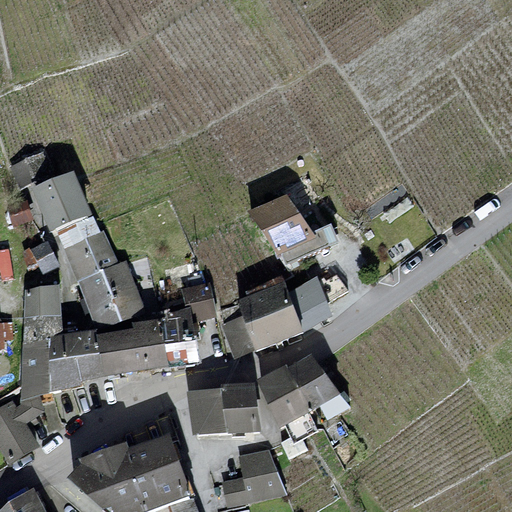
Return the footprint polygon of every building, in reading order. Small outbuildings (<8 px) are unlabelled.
[(42,154),(5,170),(17,197),(23,194),(54,181),(42,154)] [(54,181),(23,194),(42,237),(87,219),(68,175),(54,181)] [(280,199),(244,214),(265,262),(274,258),(280,271),(334,248),(324,225),(304,234),(280,199)] [(113,266),(98,231),(56,250),(93,334),(142,313),(120,264),(113,266)] [(47,241),(30,249),(43,275),(60,267),(47,241)] [(325,318),(313,278),(284,296),(279,285),(232,303),(239,322),(219,327),(229,364),(325,318)] [(212,319),(202,287),(177,292),(180,310),(157,316),(148,324),(126,327),(128,333),(93,334),(59,340),(57,288),(20,292),(16,406),(31,403),(37,401),(191,367),(184,325),(212,319)] [(13,322),(0,323),(0,349),(5,349),(4,341),(15,340),(13,322)] [(312,354),(289,367),(312,411),(340,394),(312,354)] [(289,367),(287,363),(256,379),(281,427),(312,411),(289,367)] [(261,432),(257,381),(221,384),(222,388),(227,432),(228,435),(261,432)] [(227,432),(222,388),(187,392),(192,436),(227,432)] [(38,416),(31,403),(12,411),(8,404),(0,408),(0,459),(5,468),(33,450),(21,428),(38,416)] [(149,511),(183,500),(161,438),(123,449),(79,464),(62,481),(98,511),(149,511)] [(279,496),(266,445),(231,454),(237,480),(220,485),(226,509),(279,496)] [(37,511),(28,492),(1,511),(37,511)]
